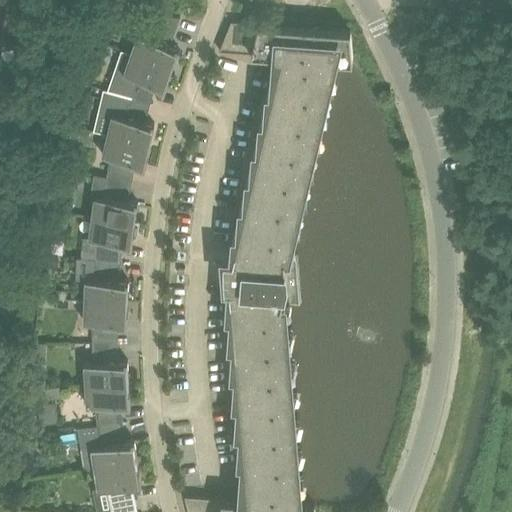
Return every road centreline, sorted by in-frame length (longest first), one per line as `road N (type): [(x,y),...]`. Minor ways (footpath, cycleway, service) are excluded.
road 1 (unclassified): [(396,511),(436,389),(446,270),(428,149),(369,6)]
road 2 (unclassified): [(171,511),(155,414),(154,265),(177,131),(218,0)]
